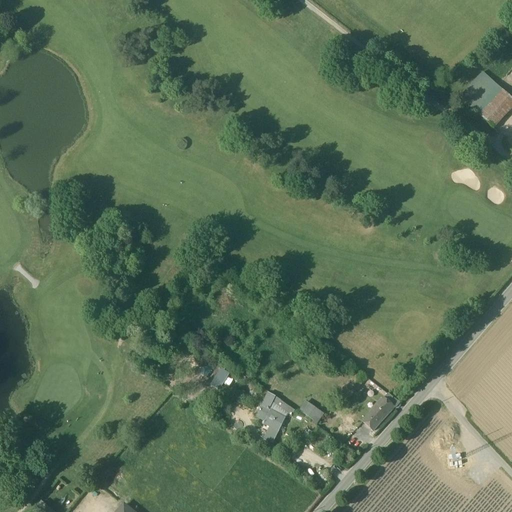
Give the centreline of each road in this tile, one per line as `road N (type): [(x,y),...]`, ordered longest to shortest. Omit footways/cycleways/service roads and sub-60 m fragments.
road 1 (track): [(301,0),(511,164)]
road 2 (secondary): [(428,385),(321,511)]
road 3 (secondary): [(511,291),(428,385)]
road 4 (unclassified): [(428,385),(511,473)]
